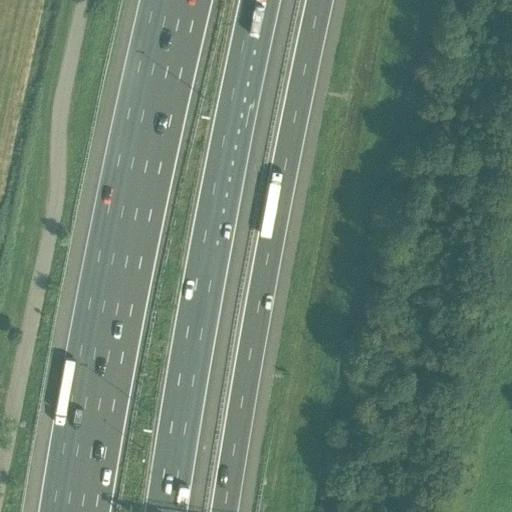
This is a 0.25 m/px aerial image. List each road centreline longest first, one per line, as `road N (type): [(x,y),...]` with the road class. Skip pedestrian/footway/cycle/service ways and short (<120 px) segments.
road 1 (motorway): [(226,511),(265,259),(324,0)]
road 2 (motorway): [(174,0),(75,511)]
road 3 (motorway): [(166,511),(262,0)]
road 4 (unclassified): [(0,460),(53,220),(61,97),(84,0)]
